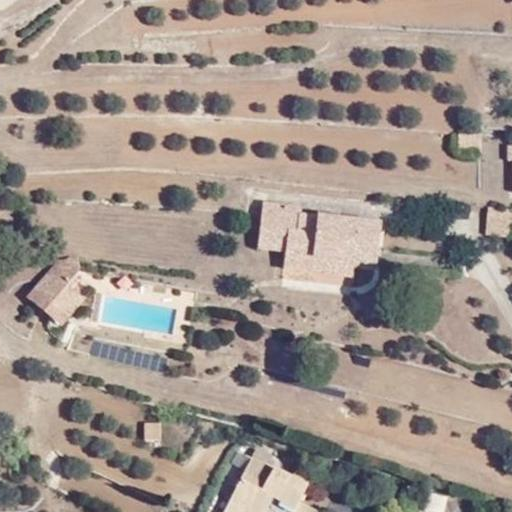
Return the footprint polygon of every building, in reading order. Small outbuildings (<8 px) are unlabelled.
[(291,252),(325,254),(356,257),(357,219),(352,212),(273,208),(274,193),(241,194),(241,217),(261,217),(261,245),(261,265),(291,264),(291,252)] [(476,206),(474,239),(511,239),(511,206),(476,206)] [(261,217),(241,217),(240,245),(261,245),(261,217)] [(325,269),(325,254),(291,252),(291,264),(291,268),(325,269)] [(36,307),(62,329),(85,301),(68,286),(79,273),(79,260),(58,260),(47,275),(52,277),(36,307)] [(0,291),(36,307),(52,277),(47,275),(17,261),(0,291)] [(124,321),(126,302),(102,299),(99,318),(124,321)] [(142,423),(142,442),(159,441),(158,423),(142,423)] [(292,477),(252,457),(224,511),(316,511),(301,502),(317,469),(300,460),(292,477)] [(471,511),(476,492),(441,483),(438,505),(467,511),(471,511)]
